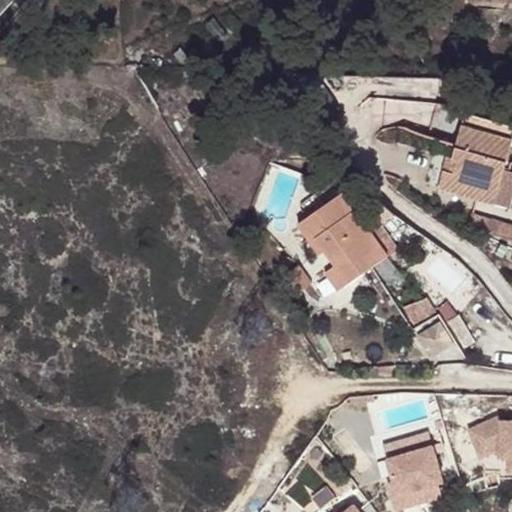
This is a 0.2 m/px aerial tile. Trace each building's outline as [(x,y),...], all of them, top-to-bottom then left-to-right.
[(480,135),(485,120),(468,115),(463,130),(480,135)] [(511,128),(485,120),(480,135),(511,143),(511,128)] [(472,157),(480,135),(463,130),(454,161),(460,163),(456,175),(445,172),(440,191),(496,207),(507,169),(472,157)] [(511,150),(511,143),(480,135),(472,157),(507,169),(511,150)] [(336,266),(350,285),(373,269),(365,258),(382,246),(344,193),(299,225),(309,241),(315,237),(326,252),(336,266)] [(511,237),(511,229),(511,222),(470,215),(468,229),(511,237)] [(315,237),(309,241),(319,256),(326,252),(315,237)] [(365,258),(373,269),(390,257),(382,246),(365,258)] [(339,293),(350,285),(336,266),(325,274),(339,293)] [(411,323),(433,313),(426,297),(404,306),(411,323)] [(415,332),(428,357),(453,345),(440,319),(415,332)] [(469,430),(482,458),(501,449),(501,457),(510,457),(511,457),(511,421),(502,422),(500,416),(469,430)] [(435,448),(389,463),(397,485),(392,487),(400,511),(407,511),(446,498),(442,485),(446,483),(435,448)]
